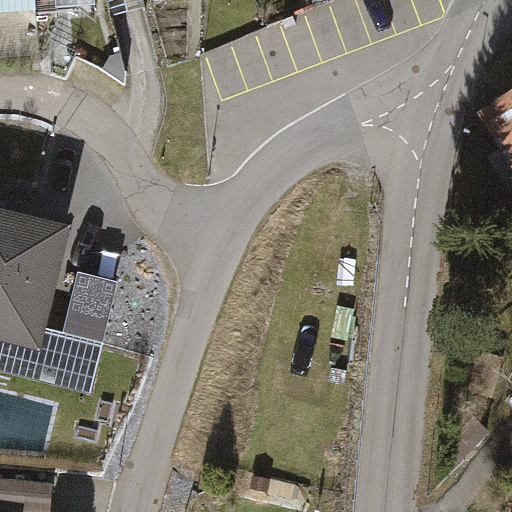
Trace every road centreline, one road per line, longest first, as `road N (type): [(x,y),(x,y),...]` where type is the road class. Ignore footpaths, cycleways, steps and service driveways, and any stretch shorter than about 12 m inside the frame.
road 1 (unclassified): [(415,120),(420,175),(393,511)]
road 2 (residential): [(220,245),(168,225),(73,106),(0,91)]
road 3 (residential): [(140,511),(220,245)]
road 4 (residential): [(220,245),(253,194),(293,156),(362,125),(415,120)]
road 5 (tertiary): [(415,120),(454,66),(486,0)]
